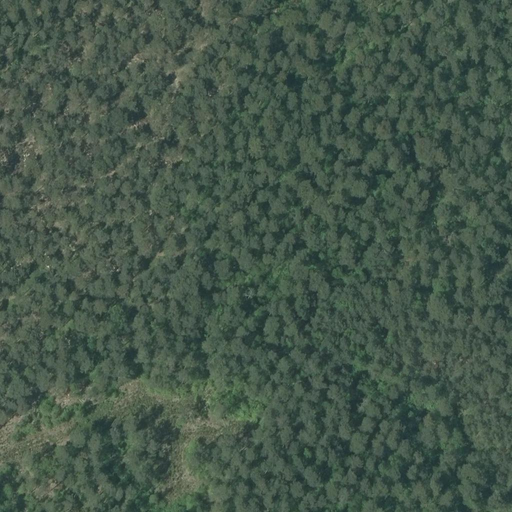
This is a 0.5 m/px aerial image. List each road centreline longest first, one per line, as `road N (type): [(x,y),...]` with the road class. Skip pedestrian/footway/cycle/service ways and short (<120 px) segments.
road 1 (track): [(0,234),(156,142),(204,47),(243,26),(492,221),(511,227)]
road 2 (track): [(209,511),(285,388),(323,376),(511,495)]
